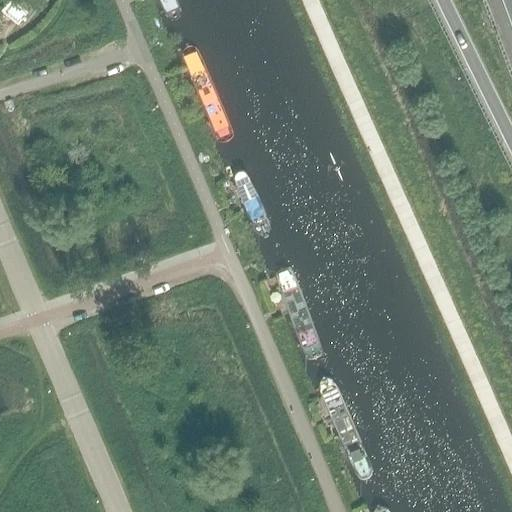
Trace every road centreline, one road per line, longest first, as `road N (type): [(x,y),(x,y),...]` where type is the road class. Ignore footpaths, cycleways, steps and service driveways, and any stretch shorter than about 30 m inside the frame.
road 1 (residential): [(337,511),(228,253),(37,322)]
road 2 (residential): [(117,511),(37,322)]
road 3 (motorway): [(440,0),(511,147)]
